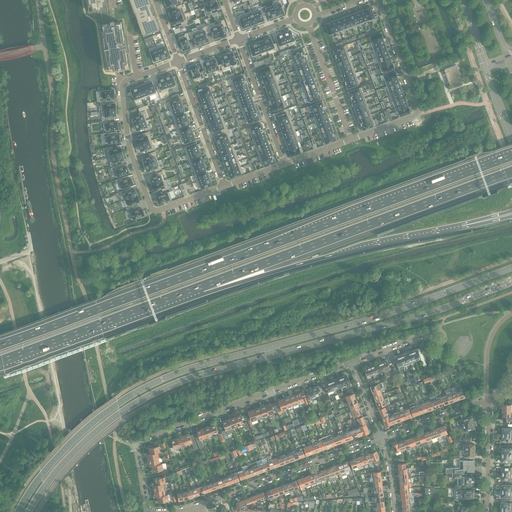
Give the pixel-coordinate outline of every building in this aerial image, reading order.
[(85,0),(86,1),(87,1),(88,4),(87,4),(88,4),(89,12),(98,10),(98,11),(100,11),(103,25),(116,23),(109,16),(105,16),(105,13),(108,13),(107,9),(108,9),(108,8),(106,0),(85,0)] [(149,0),(129,0),(134,13),(135,13),(137,20),(137,21),(143,38),(161,31),(155,15),(154,15),(154,14),(153,15),(151,7),(152,7),(152,6),(149,0)] [(279,1),(272,4),(277,16),(278,15),(278,16),(281,15),(281,14),(284,13),(283,9),(282,7),(279,1)] [(216,2),(204,6),(206,12),(205,13),(206,16),(212,14),(211,11),(218,8),(216,2)] [(273,6),(266,8),(270,18),(272,17),(273,18),(276,17),(276,16),(277,16),(272,4),(273,6)] [(169,14),(170,18),(171,18),(171,19),(185,14),(181,5),(175,7),(176,10),(173,11),(169,13),(169,14)] [(364,9),(369,22),(375,20),(375,21),(378,19),(376,14),(373,15),(370,7),(367,8),(367,9),(365,10),(364,9)] [(259,8),(252,11),(257,23),(258,22),(258,23),(262,22),(261,21),(264,20),(259,8)] [(369,22),(364,9),(361,10),(362,11),(359,12),(359,11),(363,24),(364,24),(363,23),(368,21),(369,22)] [(252,11),(246,13),(250,25),(251,25),(252,26),(255,25),(254,24),(257,23),(252,11)] [(356,12),(356,13),(354,14),(353,13),(358,26),(363,24),(359,11),(356,12)] [(246,13),(238,16),(243,28),(246,27),(246,28),(249,27),(249,26),(250,25),(246,13)] [(350,14),(350,15),(348,16),(352,28),(358,26),(353,13),(350,14)] [(185,14),(171,19),(173,25),(180,22),(181,25),(188,22),(185,14)] [(345,17),(345,16),(342,17),(346,30),(352,28),(348,16),(345,17)] [(341,17),(342,18),(339,19),(339,18),(336,19),(341,32),(346,30),(342,17),(341,17)] [(336,19),(336,20),(334,21),(333,20),(330,21),(334,32),(340,30),(341,32),(336,19)] [(222,23),(216,25),(220,37),(226,35),(223,27),(226,26),(224,20),(221,21),(222,23)] [(330,21),(331,22),(328,23),(328,22),(325,23),(329,34),(334,32),(330,21)] [(103,25),(99,25),(106,70),(128,67),(127,61),(128,61),(127,61),(126,52),(128,51),(127,46),(127,45),(126,43),(127,43),(127,42),(126,42),(125,37),(124,37),(122,28),(123,28),(123,27),(122,27),(121,22),(116,23),(103,25)] [(209,25),(206,26),(209,33),(212,32),(213,35),(214,39),(216,38),(216,39),(219,38),(219,37),(220,37),(216,25),(210,27),(209,25)] [(204,28),(198,30),(202,43),(203,43),(204,43),(207,42),(207,41),(208,41),(207,37),(206,34),(209,33),(206,26),(203,27),(204,28)] [(192,32),(189,33),(191,39),(194,38),(195,42),(197,45),(198,45),(202,44),(202,43),(198,30),(192,33),(192,32)] [(284,33),(283,33),(287,44),(294,41),(293,37),(292,34),(290,31),(288,32),(287,31),(284,32),(284,33)] [(185,35),(178,38),(183,50),(184,50),(184,51),(188,50),(187,49),(190,48),(188,44),(189,44),(187,41),(187,40),(190,39),(188,33),(185,34),(185,35)] [(279,35),(276,36),(280,47),(287,44),(283,33),(282,34),(282,33),(278,34),(279,35)] [(383,38),(381,33),(369,37),(371,43),(383,38)] [(265,40),(263,40),(267,51),(274,49),(275,51),(278,50),(276,43),(273,44),(270,38),(268,39),(267,38),(264,39),(265,40)] [(385,43),(384,43),(382,39),(383,39),(383,38),(371,43),(373,48),(385,43)] [(258,43),(256,43),(261,54),(267,51),(263,40),(261,41),(261,40),(257,42),(258,43)] [(252,45),(249,46),(253,57),(261,54),(256,43),(255,43),(255,42),(252,44),(252,45)] [(386,49),(385,46),(386,46),(385,43),(373,48),(375,53),(386,49)] [(157,46),(156,46),(161,58),(162,58),(162,59),(166,58),(165,57),(168,56),(164,45),(157,47),(157,46)] [(156,46),(149,49),(154,61),(156,60),(157,61),(160,60),(160,59),(161,58),(156,46)] [(345,46),(332,51),(334,54),(335,56),(347,52),(345,46)] [(304,53),(303,49),(290,54),(292,60),(304,55),(304,54),(303,53),(304,53)] [(389,53),(388,50),(387,51),(386,49),(375,53),(376,58),(389,53)] [(232,52),(226,54),(231,67),(237,65),(240,64),(238,58),(235,59),(232,52)] [(349,57),(347,52),(335,56),(336,58),(335,59),(336,62),(349,57)] [(390,59),(388,54),(389,54),(389,53),(376,58),(378,63),(390,59)] [(223,63),(220,64),(223,71),(226,70),(225,68),(231,66),(231,67),(226,54),(225,54),(222,55),(222,56),(221,56),(222,60),(223,63)] [(304,55),(292,60),(294,65),(306,61),(307,60),(306,57),(305,58),(305,57),(304,55)] [(351,62),(349,57),(336,62),(338,65),(339,67),(338,67),(351,62)] [(210,60),(209,61),(213,72),(219,70),(220,72),(223,71),(220,64),(217,65),(216,62),(215,58),(213,59),(213,58),(210,59),(210,60)] [(392,64),(392,63),(392,64),(390,59),(378,63),(380,68),(392,64)] [(206,70),(203,71),(205,77),(208,76),(207,74),(213,72),(209,61),(208,61),(208,60),(204,61),(204,62),(203,63),(204,66),(205,70),(206,69),(206,70)] [(307,63),(306,61),(294,65),(296,71),(309,66),(308,63),(307,63)] [(353,68),(351,62),(338,67),(340,70),(341,72),(353,68)] [(395,69),(394,66),(393,66),(392,64),(380,68),(382,73),(395,69)] [(444,69),(443,69),(445,74),(449,84),(451,89),(451,88),(451,89),(463,84),(456,65),(456,64),(444,69)] [(190,67),(190,68),(194,80),(201,78),(201,79),(204,78),(202,72),(199,73),(199,72),(198,69),(196,65),(194,66),(193,65),(190,66),(190,67)] [(273,71),(271,65),(259,70),(261,75),(273,71)] [(309,66),(296,71),(298,76),(310,71),(309,69),(310,69),(309,66)] [(355,73),(353,68),(341,72),(342,74),(341,75),(342,78),(355,73)] [(275,76),(273,71),(261,75),(263,80),(275,76)] [(310,71),(298,76),(300,81),(313,76),(312,73),(311,74),(310,71)] [(397,77),(395,72),(383,76),(385,81),(397,77)] [(357,78),(355,73),(342,78),(344,81),(345,83),(357,78)] [(166,77),(164,77),(169,89),(176,86),(172,74),(169,75),(169,74),(165,76),(166,77)] [(241,74),(230,78),(233,86),(245,81),(244,79),(245,79),(244,76),(242,76),(241,74)] [(160,79),(157,80),(162,92),(169,89),(164,77),(163,77),(163,76),(160,78),(160,79)] [(277,81),(275,76),(263,80),(265,85),(277,81)] [(313,76),(300,81),(302,87),(314,82),(313,80),(314,79),(313,76)] [(398,82),(397,77),(385,81),(387,86),(398,82)] [(359,84),(357,78),(345,83),(346,85),(345,85),(346,89),(359,84)] [(245,81),(233,86),(235,91),(248,87),(247,83),(246,84),(245,81)] [(279,86),(277,81),(265,85),(267,90),(266,90),(266,91),(279,86)] [(146,84),(145,84),(149,96),(156,94),(152,82),(149,83),(149,82),(145,83),(146,84)] [(314,82),(302,87),(304,92),(317,87),(316,84),(315,84),(314,82)] [(400,87),(398,82),(387,86),(389,91),(400,87)] [(139,86),(138,87),(142,99),(142,98),(148,95),(149,97),(149,96),(145,84),(142,85),(142,84),(139,85),(139,86)] [(133,88),(131,89),(135,102),(142,99),(138,87),(137,87),(136,86),(133,88)] [(280,91),(279,86),(266,91),(267,93),(268,93),(269,95),(280,91)] [(248,87),(235,91),(235,92),(236,91),(238,96),(237,96),(237,97),(249,92),(248,90),(249,90),(248,87)] [(317,87),(304,92),(306,97),(318,93),(318,91),(317,91),(318,90),(317,87)] [(402,92),(400,87),(389,91),(391,96),(402,92)] [(201,98),(211,94),(209,88),(198,92),(199,96),(200,96),(201,98)] [(363,93),(361,88),(348,92),(349,96),(350,95),(350,96),(351,98),(363,93)] [(101,98),(100,98),(100,102),(107,101),(106,98),(107,98),(110,97),(114,97),(114,94),(115,94),(115,90),(114,91),(113,90),(100,91),(101,98)] [(282,96),(281,96),(279,92),(281,91),(280,91),(269,95),(270,97),(269,98),(270,101),(282,96)] [(249,92),(237,97),(239,102),(252,97),(251,94),(250,94),(249,92)] [(404,97),(402,92),(391,96),(392,101),(404,97)] [(202,100),(201,100),(202,104),(216,99),(216,98),(214,99),(212,93),(201,98),(202,100)] [(306,97),(308,103),(321,98),(320,95),(319,95),(319,94),(318,93),(306,97)] [(365,98),(363,93),(351,98),(351,99),(352,100),(351,100),(352,103),(365,98)] [(284,101),(282,96),(270,101),(271,101),(272,105),(284,101)] [(252,97),(239,102),(241,107),(253,103),(252,101),(253,100),(252,97)] [(407,102),(406,99),(405,99),(404,97),(392,101),(394,107),(407,102)] [(179,98),(167,102),(170,110),(182,105),(181,104),(182,104),(181,100),(180,101),(179,98)] [(367,104),(365,98),(352,103),(353,106),(354,106),(355,108),(354,108),(354,109),(367,104)] [(216,99),(202,104),(203,104),(205,109),(218,104),(216,99)] [(115,103),(107,104),(107,101),(100,102),(100,105),(101,105),(102,111),(115,109),(115,103)] [(286,106),(284,101),(272,105),(273,108),(272,108),(273,111),(286,106)] [(324,105),(322,102),(309,107),(312,112),(324,108),(323,106),(323,105),(324,105)] [(408,107),(406,102),(407,102),(394,107),(396,112),(408,107)] [(253,103),(241,107),(243,113),(256,108),(254,105),(253,103)] [(206,111),(205,112),(206,115),(219,110),(217,105),(218,105),(218,104),(205,109),(206,111)] [(369,109),(367,104),(354,109),(355,112),(356,111),(357,114),(369,109)] [(182,105),(170,110),(172,116),(185,112),(184,112),(184,109),(183,106),(182,106),(182,105)] [(411,112),(410,109),(409,109),(408,107),(396,112),(397,111),(399,116),(411,112)] [(256,108),(243,113),(245,118),(257,114),(256,111),(257,111),(256,108)] [(324,109),(324,108),(312,112),(314,111),(316,116),(313,117),(327,113),(325,110),(324,110),(324,109)] [(116,110),(115,109),(102,111),(103,117),(102,117),(102,120),(111,119),(109,120),(108,116),(109,116),(112,116),(116,116),(116,114),(117,114),(116,110),(115,110),(116,110)] [(290,116),(287,109),(276,113),(277,115),(275,116),(276,119),(277,119),(278,121),(290,116)] [(371,115),(369,109),(357,114),(358,116),(357,116),(358,119),(371,115)] [(219,110),(206,115),(207,115),(209,120),(208,121),(222,116),(222,115),(221,116),(219,110)] [(133,120),(132,120),(133,124),(134,124),(135,125),(146,120),(144,115),(146,114),(145,111),(138,113),(140,116),(139,116),(136,117),(132,119),(133,120)] [(185,112),(172,116),(175,123),(187,119),(187,118),(187,117),(186,114),(185,114),(185,112)] [(328,116),(327,113),(313,117),(315,123),(328,118),(327,118),(327,116),(328,116)] [(257,114),(245,118),(247,124),(260,119),(258,115),(258,116),(257,114)] [(373,120),(371,115),(358,119),(359,122),(360,122),(360,123),(361,124),(373,120)] [(222,116),(208,121),(209,124),(210,124),(211,126),(224,121),(222,116)] [(292,121),(290,116),(278,121),(279,123),(278,123),(279,126),(292,121)] [(330,121),(328,118),(315,123),(317,128),(330,124),(329,121),(330,121)] [(117,122),(111,122),(111,119),(102,120),(102,121),(103,121),(104,130),(118,129),(118,128),(119,128),(119,124),(117,124),(117,122)] [(187,119),(175,123),(177,130),(190,126),(190,125),(189,125),(189,123),(190,123),(188,120),(187,120),(187,119)] [(135,126),(134,126),(135,129),(136,129),(137,130),(140,129),(144,128),(145,131),(151,128),(150,125),(148,126),(146,120),(135,125),(135,126)] [(373,126),(371,121),(373,120),(361,124),(361,126),(362,127),(361,127),(362,130),(373,126)] [(212,128),(211,129),(212,132),(221,129),(222,132),(228,130),(227,127),(226,127),(224,121),(211,126),(212,128)] [(294,126),(292,121),(279,126),(280,126),(282,131),(294,126)] [(257,126),(249,129),(251,135),(263,130),(262,128),(263,128),(262,124),(260,125),(260,124),(256,125),(257,126)] [(330,126),(330,124),(317,128),(318,128),(319,128),(320,133),(319,133),(332,129),(331,126),(330,126)] [(190,126),(177,130),(180,137),(192,132),(192,131),(193,131),(191,128),(190,128),(190,126)] [(295,132),(294,126),(282,131),(284,136),(283,136),(295,132)] [(334,132),(332,129),(319,133),(321,139),(334,134),(333,133),(333,132),(334,132)] [(223,135),(215,138),(216,142),(217,141),(218,144),(230,139),(228,133),(229,133),(228,130),(222,132),(223,135)] [(263,130),(251,135),(253,140),(266,135),(265,132),(264,132),(263,130)] [(115,135),(112,136),(112,132),(104,134),(104,137),(105,137),(106,144),(120,142),(119,141),(121,141),(120,137),(119,137),(119,135),(115,135)] [(144,137),(136,140),(138,145),(151,141),(149,135),(150,135),(149,132),(142,134),(144,137)] [(192,132),(180,137),(183,144),(195,140),(194,137),(195,137),(193,133),(192,134),(192,132)] [(297,137),(295,132),(283,136),(284,139),(285,139),(286,141),(297,137)] [(334,136),(334,134),(321,139),(323,144),(336,140),(335,136),(334,137),(334,136)] [(266,135),(253,140),(255,145),(268,140),(267,141),(266,139),(267,138),(266,135)] [(299,142),(297,137),(286,141),(286,143),(287,146),(299,142)] [(219,146),(218,146),(219,150),(233,145),(232,144),(230,145),(228,140),(231,139),(230,139),(218,144),(219,146)] [(268,140),(255,145),(257,151),(269,146),(268,144),(269,144),(268,140)] [(139,146),(138,147),(140,150),(141,151),(144,150),(145,150),(148,149),(149,152),(155,149),(154,146),(153,147),(151,141),(138,145),(139,146)] [(299,142),(287,146),(287,147),(288,146),(289,151),(301,147),(299,147),(297,143),(299,142)] [(196,143),(184,148),(186,155),(199,150),(198,149),(199,149),(198,145),(197,146),(196,143)] [(233,145),(219,150),(220,150),(222,155),(235,150),(233,145)] [(269,146),(257,151),(259,156),(272,151),(270,148),(269,146)] [(121,148),(113,150),(112,147),(106,148),(107,152),(107,151),(109,157),(122,154),(121,148)] [(303,152),(301,147),(289,151),(290,153),(289,154),(290,157),(303,152)] [(199,150),(186,155),(189,162),(201,157),(200,155),(201,154),(200,151),(199,151),(199,150)] [(223,157),(222,158),(223,161),(237,156),(235,150),(222,155),(223,157)] [(272,151),(259,156),(261,161),(273,157),(272,155),(273,154),(272,151)] [(143,161),(142,161),(144,165),(145,164),(145,165),(158,161),(155,155),(156,155),(155,152),(149,154),(150,157),(149,157),(146,158),(143,159),(143,161)] [(122,154),(109,157),(111,163),(110,163),(111,167),(117,165),(116,162),(117,162),(120,161),(124,160),(123,158),(124,158),(123,155),(122,155),(122,154)] [(237,156),(223,161),(224,161),(226,166),(225,166),(225,167),(239,162),(237,156)] [(201,157),(189,162),(192,168),(204,164),(203,163),(204,162),(203,159),(202,160),(201,157)] [(273,157),(261,161),(261,162),(262,161),(264,167),(276,162),(274,159),(273,157)] [(145,166),(144,167),(146,170),(147,170),(147,171),(151,170),(154,169),(155,172),(162,169),(161,166),(160,166),(158,161),(145,165),(145,166)] [(239,162),(225,167),(226,170),(227,170),(228,172),(241,167),(239,162)] [(204,164),(192,168),(192,169),(193,168),(195,175),(194,175),(206,171),(206,170),(205,168),(206,168),(205,165),(204,165),(204,164)] [(119,165),(111,168),(112,171),(113,171),(116,177),(128,173),(128,172),(129,172),(128,168),(127,169),(126,166),(122,167),(120,168),(119,165)] [(229,174),(228,174),(229,178),(243,173),(241,167),(228,172),(229,174)] [(150,180),(150,181),(151,184),(152,184),(152,185),(165,180),(164,180),(162,175),(163,174),(162,171),(156,173),(157,176),(157,177),(157,176),(154,178),(150,179),(150,180)] [(206,171),(194,175),(197,182),(209,178),(208,176),(209,176),(208,173),(207,173),(206,171),(207,171),(206,171)] [(124,180),(123,181),(122,178),(115,180),(117,183),(118,183),(120,189),(133,184),(134,183),(132,180),(131,180),(130,178),(127,179),(124,180)] [(209,178),(197,182),(199,189),(211,185),(210,182),(211,182),(210,178),(209,179),(209,178)] [(165,180),(152,185),(154,191),(161,188),(163,191),(169,189),(168,186),(167,186),(165,180)] [(128,192),(127,189),(120,192),(121,195),(122,195),(124,200),(137,196),(137,195),(137,194),(136,191),(135,191),(135,190),(131,191),(128,192)] [(157,197),(156,198),(157,201),(158,201),(159,203),(163,202),(166,201),(172,199),(169,192),(156,197),(157,197)] [(139,201),(137,196),(124,200),(127,206),(126,206),(127,209),(133,207),(132,204),(139,201)] [(143,211),(142,208),(138,210),(135,211),(134,211),(133,208),(125,211),(126,214),(129,213),(131,220),(144,215),(144,214),(145,214),(144,211),(143,211)] [(414,349),(411,351),(415,360),(421,358),(424,366),(426,365),(421,350),(418,351),(417,349),(415,350),(414,349)] [(408,352),(406,353),(409,363),(415,360),(411,351),(408,352)] [(403,354),(400,355),(404,366),(410,364),(409,363),(406,353),(403,354)] [(405,368),(404,366),(400,355),(397,356),(394,357),(398,367),(399,370),(405,368)] [(383,361),(381,362),(384,371),(390,369),(386,360),(383,361)] [(378,363),(375,364),(379,374),(384,371),(381,362),(379,363),(378,363)] [(372,366),(369,367),(373,376),(379,374),(375,364),(371,365),(372,366)] [(367,378),(373,376),(369,367),(367,367),(364,368),(364,369),(367,378)] [(344,376),(341,377),(345,386),(350,384),(347,375),(346,375),(343,376),(344,376)] [(339,377),(335,379),(339,388),(345,386),(341,377),(339,378),(339,377)] [(332,380),(330,381),(333,391),(339,388),(335,379),(332,380)] [(328,393),(333,391),(330,381),(328,382),(324,383),(325,383),(324,384),(328,393)] [(372,392),(380,389),(378,384),(370,387),(371,387),(370,388),(371,390),(372,390),(372,392)] [(313,388),(312,388),(315,396),(319,394),(319,396),(322,395),(318,386),(316,387),(316,386),(313,387),(313,388)] [(450,388),(451,392),(454,401),(457,400),(459,400),(459,399),(460,399),(456,390),(455,386),(450,388)] [(312,397),(315,396),(312,388),(309,389),(307,390),(308,393),(305,393),(309,403),(311,402),(310,400),(313,399),(312,397)] [(462,388),(456,390),(460,399),(461,399),(462,399),(462,398),(465,397),(462,388)] [(373,395),(374,397),(382,394),(380,389),(372,392),(373,394),(373,395)] [(301,392),(295,394),(298,404),(304,402),(305,405),(308,404),(304,393),(301,394),(301,392)] [(451,392),(446,394),(449,403),(450,403),(452,402),(454,401),(451,392)] [(346,396),(348,401),(355,398),(355,396),(355,395),(355,394),(354,394),(354,393),(346,396)] [(440,394),(440,393),(435,395),(439,407),(439,406),(440,407),(441,406),(442,406),(444,405),(441,396),(440,394)] [(295,394),(289,396),(293,406),(298,404),(295,394)] [(376,400),(376,402),(384,399),(382,394),(374,397),(375,400),(376,400)] [(449,403),(446,394),(441,396),(444,405),(447,404),(449,404),(449,403)] [(429,397),(431,400),(434,408),(436,408),(437,408),(438,407),(439,407),(435,395),(429,397)] [(289,396),(284,398),(287,408),(288,410),(294,408),(293,406),(289,396)] [(278,401),(279,402),(275,403),(279,414),(282,413),(281,410),(287,408),(284,398),(278,401)] [(355,398),(348,401),(350,407),(358,403),(357,401),(356,401),(355,398)] [(386,405),(384,399),(376,402),(377,404),(377,405),(377,407),(378,407),(378,408),(386,405)] [(431,400),(425,402),(429,410),(430,411),(431,410),(431,409),(434,408),(431,400)] [(429,410),(425,402),(420,404),(423,412),(426,411),(426,412),(428,411),(429,410)] [(270,403),(265,405),(268,415),(274,413),(275,415),(279,414),(275,403),(271,405),(270,403)] [(350,407),(351,412),(359,409),(359,407),(359,406),(358,403),(350,407)] [(420,404),(415,405),(418,414),(419,414),(421,414),(421,413),(423,412),(420,404)] [(502,413),(511,413),(511,412),(511,404),(503,405),(503,409),(502,409),(502,413)] [(265,405),(259,408),(263,417),(264,421),(266,420),(265,416),(268,415),(265,405)] [(418,414),(415,405),(410,407),(413,416),(416,415),(416,416),(418,415),(418,414)] [(396,406),(398,412),(401,420),(404,420),(405,420),(406,419),(407,419),(403,410),(402,407),(399,409),(398,406),(396,406)] [(386,426),(391,424),(388,415),(385,407),(379,409),(385,425),(386,426)] [(259,408),(254,410),(257,419),(263,417),(259,408)] [(409,408),(403,410),(407,419),(407,418),(408,419),(409,418),(410,417),(412,417),(409,408)] [(359,409),(351,412),(353,417),(361,414),(361,413),(361,412),(361,411),(360,411),(359,409)] [(258,421),(257,419),(254,410),(248,412),(250,417),(247,419),(250,425),(253,424),(258,422),(258,421)] [(401,420),(398,412),(393,414),(396,422),(397,422),(398,422),(399,422),(399,421),(401,420)] [(511,413),(502,413),(502,417),(503,417),(503,421),(511,421),(511,420),(511,415),(511,416),(511,413)] [(393,414),(388,415),(391,424),(394,423),(394,424),(396,423),(396,422),(393,414)] [(234,417),(238,426),(244,424),(246,429),(249,428),(246,422),(244,423),(240,415),(234,417)] [(358,422),(358,424),(362,435),(369,433),(365,424),(362,416),(358,418),(359,421),(358,422)] [(471,419),(470,416),(457,421),(459,427),(464,425),(473,422),(472,418),(471,419)] [(234,417),(228,419),(232,428),(238,426),(234,417)] [(233,432),(232,428),(228,419),(222,421),(226,430),(227,434),(230,433),(233,432)] [(464,429),(465,431),(464,431),(465,434),(467,433),(468,433),(468,432),(468,431),(468,430),(475,428),(474,425),(473,422),(464,425),(465,428),(464,429)] [(215,424),(208,426),(212,436),(218,433),(215,424)] [(439,427),(442,436),(447,434),(444,425),(442,426),(441,426),(439,427)] [(208,426),(203,428),(206,438),(212,436),(208,426)] [(355,438),(358,437),(355,429),(352,429),(351,427),(349,428),(353,438),(354,438),(355,438)] [(436,428),(434,429),(438,440),(443,438),(442,436),(439,427),(437,428),(436,428)] [(201,440),(206,438),(203,428),(196,431),(197,433),(194,434),(199,449),(203,447),(201,440)] [(438,440),(434,429),(431,430),(431,431),(429,431),(433,442),(438,440)] [(346,442),(349,440),(345,432),(343,433),(342,430),(340,431),(344,442),(345,441),(346,442)] [(426,432),(423,433),(428,444),(433,442),(429,431),(427,432),(426,432)] [(193,435),(190,436),(189,433),(183,436),(186,445),(192,443),(195,450),(198,449),(193,435)] [(420,434),(418,435),(421,443),(422,446),(428,444),(423,433),(420,434)] [(332,434),(330,435),(334,445),(335,445),(336,445),(339,444),(336,435),(333,436),(332,434)] [(511,434),(502,435),(502,438),(503,439),(503,441),(507,441),(507,443),(511,442),(511,434)] [(326,436),(330,447),(333,446),(333,445),(334,445),(330,435),(326,436)] [(415,436),(413,436),(416,445),(421,443),(418,435),(416,436),(415,436)] [(183,436),(177,438),(180,447),(186,445),(183,436)] [(321,438),(325,448),(326,448),(327,448),(330,447),(326,436),(321,438)] [(410,438),(408,439),(411,447),(416,445),(413,436),(410,437),(410,438)] [(174,449),(180,447),(177,438),(171,440),(174,449)] [(316,440),(317,442),(320,451),(323,450),(324,449),(325,448),(321,438),(316,440)] [(317,442),(316,440),(316,439),(314,440),(314,441),(312,442),(315,452),(317,452),(320,451),(317,442)] [(405,439),(403,440),(406,449),(411,447),(408,439),(406,440),(405,439)] [(400,442),(398,443),(401,451),(406,449),(403,440),(400,441),(400,442)] [(395,453),(401,451),(398,443),(396,443),(395,443),(393,444),(392,445),(394,449),(394,450),(394,451),(395,452),(395,453)] [(308,455),(311,454),(308,446),(305,447),(304,444),(302,445),(306,456),(308,455)] [(305,456),(301,445),(296,447),(297,450),(300,458),(303,457),(305,456)] [(300,458),(297,450),(292,451),(295,460),(297,459),(300,458)] [(372,453),(370,453),(373,462),(379,460),(378,459),(379,458),(378,456),(377,456),(376,451),(375,451),(374,451),(372,452),(372,453)] [(290,462),(287,453),(282,455),(285,463),(287,462),(287,463),(290,462)] [(368,453),(365,455),(368,464),(373,462),(370,453),(368,454),(368,453)] [(266,457),(266,458),(270,469),(273,468),(275,467),(272,459),(271,455),(266,457)] [(362,456),(360,457),(363,465),(368,464),(365,455),(362,456)] [(357,457),(354,458),(358,467),(363,465),(360,457),(358,458),(357,457)] [(268,470),(270,469),(266,458),(261,460),(265,471),(267,470),(268,470)] [(355,470),(354,469),(358,467),(354,458),(352,459),(351,460),(349,461),(352,468),(351,469),(353,475),(356,474),(354,470),(355,470)] [(256,461),(257,464),(260,473),(263,472),(263,471),(265,471),(261,460),(256,461)] [(454,473),(461,473),(464,473),(464,471),(467,470),(467,472),(474,472),(474,461),(460,461),(460,470),(454,470),(454,471),(454,473)] [(352,475),(347,462),(345,462),(342,463),(346,475),(349,474),(350,476),(352,475)] [(166,463),(162,464),(159,464),(152,465),(153,472),(161,470),(162,474),(168,473),(166,463)] [(339,465),(337,465),(341,476),(346,475),(342,463),(340,464),(339,465)] [(242,467),(243,470),(246,478),(248,477),(248,478),(251,476),(248,468),(247,465),(242,467)] [(335,466),(332,467),(335,476),(338,475),(341,481),(343,480),(341,476),(337,465),(335,466)] [(327,469),(330,477),(332,481),(337,479),(335,476),(332,467),(330,467),(329,468),(327,469)] [(230,471),(231,474),(234,482),(235,482),(237,481),(239,480),(235,469),(230,471)] [(325,479),(330,477),(327,469),(326,470),(325,469),(322,470),(325,479)] [(246,478),(243,470),(238,472),(241,480),(243,479),(246,478)] [(319,472),(317,473),(321,484),(322,484),(326,482),(325,479),(322,470),(320,471),(319,472)] [(168,476),(168,473),(162,474),(162,477),(154,479),(155,485),(163,483),(166,483),(164,477),(168,476)] [(321,484),(317,473),(316,473),(315,473),(312,474),(316,485),(317,485),(321,484)] [(464,476),(461,476),(461,473),(454,473),(453,473),(453,478),(461,479),(462,480),(463,480),(463,481),(464,481),(464,484),(474,485),(474,477),(464,476)] [(316,486),(316,485),(312,474),(310,475),(309,476),(308,476),(311,485),(312,487),(316,486)] [(227,485),(230,484),(226,476),(222,478),(224,486),(227,485)] [(306,486),(311,485),(308,476),(306,477),(305,476),(302,477),(306,486)] [(297,480),(300,488),(306,486),(302,477),(300,478),(300,479),(297,480)] [(224,486),(222,478),(216,479),(220,488),(222,487),(224,486)] [(216,479),(211,481),(214,489),(217,489),(220,488),(216,479)] [(294,480),(291,482),(294,490),(299,488),(296,480),(294,481),(294,480)] [(206,483),(202,485),(205,493),(207,492),(207,493),(210,492),(206,483)] [(284,484),(281,485),(284,494),(289,492),(286,484),(285,485),(284,484)] [(197,496),(200,495),(197,487),(192,489),(194,497),(197,496)] [(474,490),(465,490),(465,487),(457,487),(457,490),(458,490),(458,494),(464,494),(463,498),(474,498),(474,490)] [(271,489),(275,498),(280,496),(277,488),(275,488),(274,488),(271,489)] [(268,500),(270,499),(275,498),(271,489),(269,490),(266,491),(267,492),(265,493),(268,500)] [(257,495),(255,496),(257,501),(261,499),(261,500),(266,499),(263,492),(259,494),(259,493),(256,494),(257,495)] [(246,499),(245,499),(247,504),(249,503),(250,505),(253,505),(252,502),(254,502),(257,501),(255,496),(253,496),(250,497),(251,497),(248,498),(248,497),(246,498),(246,499)] [(236,506),(236,507),(247,506),(247,504),(245,499),(244,500),(243,499),(241,500),(241,501),(237,502),(236,505),(236,506)]
